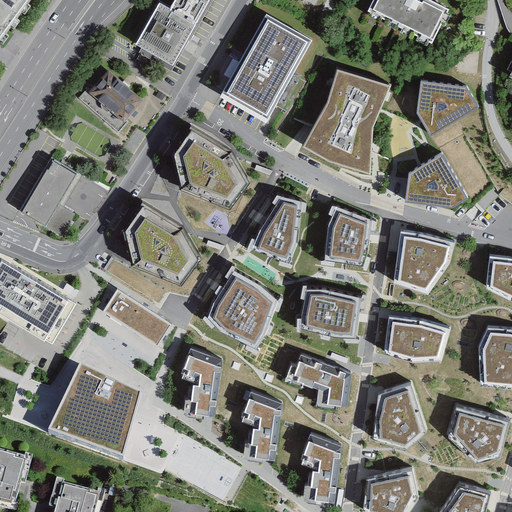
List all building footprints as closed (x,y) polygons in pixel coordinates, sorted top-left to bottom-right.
[(0,0),(0,41),(29,0),(0,0)] [(211,0),(176,0),(171,9),(160,3),(136,46),(173,67),(211,0)] [(374,0),(369,12),(432,43),(449,9),(429,0),(420,0),(419,2),(416,0),(374,0)] [(310,40),(266,16),(222,93),(266,118),(310,40)] [(370,130),(390,87),(339,71),(327,106),(303,150),(330,164),(371,173),(370,154),(370,130)] [(141,101),(109,73),(91,93),(123,121),(141,101)] [(467,86),(423,81),(419,113),(431,134),(479,106),(467,86)] [(192,132),(174,158),(179,179),(181,190),(229,209),(248,183),(232,158),(192,132)] [(409,173),(407,199),(454,205),(469,197),(443,153),(409,173)] [(78,174),(52,158),(20,210),(46,227),(60,204),(78,174)] [(270,256),(290,263),(299,239),(301,212),(305,212),(306,201),(279,194),(261,225),(251,249),(270,256)] [(60,204),(46,227),(63,237),(76,214),(60,204)] [(143,207),(124,232),(130,248),(135,266),(180,285),(199,258),(184,231),(143,207)] [(329,227),(325,261),(362,267),(368,254),(371,222),(337,208),(329,227)] [(421,232),(401,230),(394,283),(428,294),(449,264),(454,241),(421,232)] [(511,254),(489,253),(485,285),(511,298),(511,254)] [(77,303),(2,258),(0,261),(0,311),(11,318),(53,343),(77,303)] [(258,286),(236,275),(219,299),(215,312),(224,325),(255,338),(272,300),(258,286)] [(327,286),(307,286),(302,310),(302,327),(333,336),(356,337),(362,295),(327,286)] [(172,322),(118,288),(102,310),(158,345),(172,322)] [(421,317),(390,314),(384,351),(413,359),(442,358),(451,326),(421,317)] [(511,385),(511,326),(510,326),(489,325),(479,345),(481,383),(511,385)] [(222,359),(193,349),(185,370),(200,375),(199,386),(193,386),(191,403),(196,403),(195,416),(213,418),(215,418),(222,359)] [(352,371),(301,354),(294,376),(300,378),(298,383),(313,388),(315,382),(330,388),(328,405),(347,407),(352,371)] [(141,393),(82,364),(49,433),(124,460),(141,393)] [(427,431),(411,382),(379,393),(374,436),(407,447),(427,431)] [(282,402),(253,392),(245,413),(260,418),(259,429),(253,429),(251,446),(256,446),(255,459),(275,461),(282,402)] [(501,454),(510,419),(456,403),(448,434),(477,462),(501,454)] [(341,444),(312,433),(304,454),(319,460),(318,470),(312,470),(310,487),(315,487),(314,500),(334,502),(341,444)] [(28,456),(0,448),(0,500),(16,504),(28,456)] [(372,511),(405,511),(417,493),(411,468),(368,477),(364,509),(372,511)] [(97,511),(103,493),(62,482),(54,511),(97,511)] [(484,511),(489,490),(462,484),(443,511),(441,511),(484,511)]
